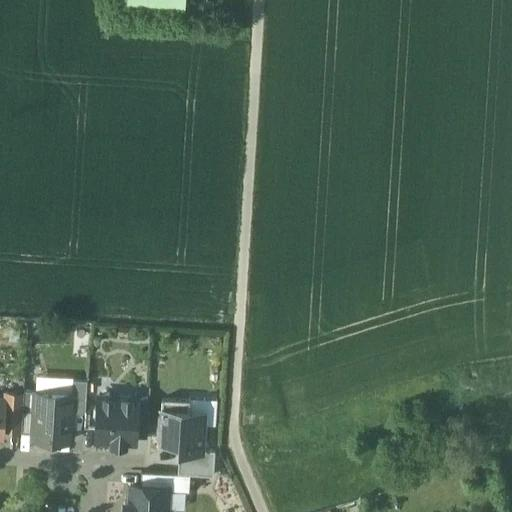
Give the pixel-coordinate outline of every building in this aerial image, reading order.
[(185,0),(116,0),(116,8),(185,13),(185,0)] [(74,392),(36,390),(33,438),(71,440),(74,392)] [(24,392),(6,392),(5,397),(3,427),(22,428),(24,392)] [(138,396),(99,393),(99,402),(95,405),(94,413),(98,416),(96,438),(113,438),(113,442),(126,443),(126,439),(135,440),(138,398),(138,396)] [(150,398),(138,398),(136,434),(148,434),(150,398)] [(190,399),(162,398),(160,442),(180,443),(180,449),(203,450),(203,449),(205,411),(190,410),(190,399)] [(179,472),(215,474),(216,449),(203,449),(203,450),(180,449),(179,472)] [(189,473),(141,470),(141,484),(169,486),(168,490),(188,491),(189,473)] [(141,484),(130,483),(130,500),(126,500),(124,511),(167,511),(168,490),(169,486),(141,484)]
